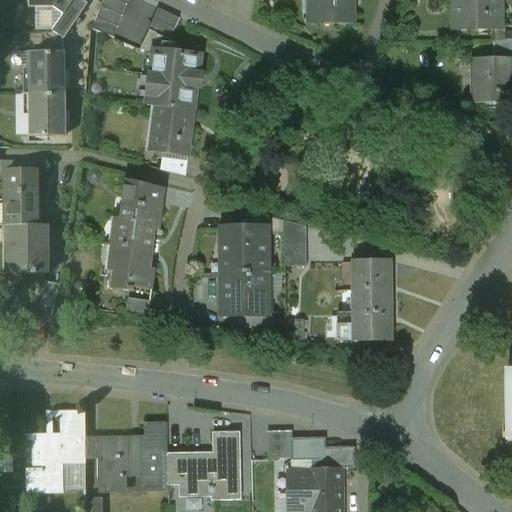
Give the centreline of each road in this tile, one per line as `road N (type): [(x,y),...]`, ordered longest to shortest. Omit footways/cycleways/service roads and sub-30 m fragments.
road 1 (residential): [(292,54),(237,120),(193,219),(184,270),(187,388)]
road 2 (residential): [(511,160),(292,54)]
road 3 (residential): [(389,430),(511,233)]
road 4 (residential): [(187,388),(389,430)]
road 5 (residential): [(0,371),(187,388)]
road 6 (residential): [(389,430),(492,511)]
road 7 (residential): [(292,54),(176,0)]
